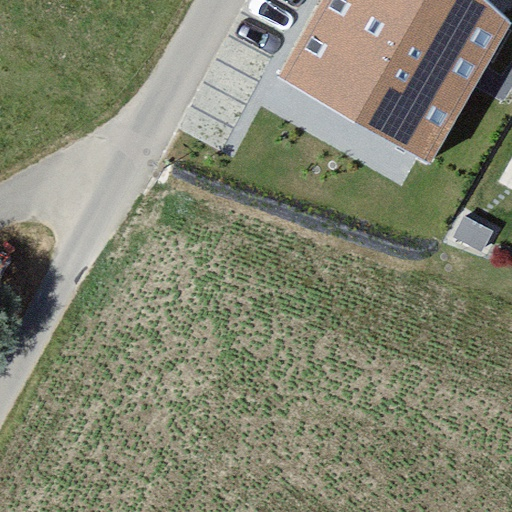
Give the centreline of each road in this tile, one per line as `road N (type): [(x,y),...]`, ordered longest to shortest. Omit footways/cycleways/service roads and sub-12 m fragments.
road 1 (track): [(0,395),(122,170)]
road 2 (residential): [(122,170),(220,0)]
